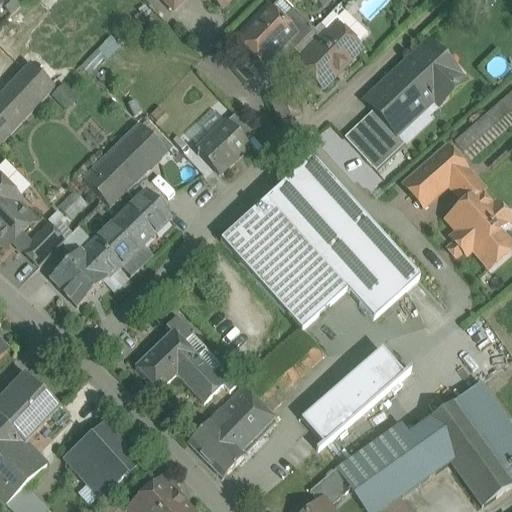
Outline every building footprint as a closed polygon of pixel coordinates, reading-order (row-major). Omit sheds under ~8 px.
[(16,0),(4,0),(0,5),(3,8),(2,8),(11,17),(22,5),(16,0)] [(162,0),(173,10),(183,0),(162,0)] [(338,7),(320,25),(328,34),(303,59),(299,64),(324,88),(360,51),(355,47),(367,35),(338,7)] [(267,10),(238,40),(263,66),(286,42),(305,22),(293,10),(281,23),(267,10)] [(305,22),(286,42),(295,51),(314,31),(305,22)] [(314,31),(295,51),(303,59),(328,34),(320,25),(314,31)] [(428,44),(397,72),(401,77),(373,102),(401,132),(433,102),(438,108),(465,83),(428,44)] [(29,66),(12,85),(12,84),(0,96),(0,146),(55,89),(52,86),(30,65),(29,66)] [(293,92),(270,101),(279,123),(302,114),(293,92)] [(511,94),(455,144),(471,162),(511,125),(511,94)] [(405,145),(373,111),(344,137),(376,171),(405,145)] [(226,123),(216,113),(201,127),(211,137),(197,151),(219,175),(249,147),(245,142),(227,122),(226,123)] [(255,133),(236,113),(227,122),(245,142),(255,133)] [(140,127),(83,182),(110,209),(167,154),(140,127)] [(447,150),(426,169),(445,190),(465,171),(447,150)] [(419,281),(312,160),(266,201),(347,291),(347,292),(373,321),(419,281)] [(4,164),(0,168),(0,243),(6,250),(33,223),(16,206),(19,202),(18,201),(30,190),(4,164)] [(510,223),(472,179),(454,195),(464,206),(447,222),(458,235),(451,241),(466,257),(472,251),(484,265),(506,245),(500,238),(500,232),(510,223)] [(146,193),(93,244),(118,271),(121,269),(130,279),(152,258),(143,248),(172,220),(146,193)] [(347,291),(266,201),(220,242),(300,331),(301,332),(347,292),(347,291)] [(47,227),(21,252),(38,270),(63,245),(64,244),(47,227)] [(64,244),(63,245),(74,257),(80,252),(82,254),(93,244),(79,229),(64,244)] [(93,244),(82,254),(80,252),(74,257),(49,281),(77,310),(107,281),(108,281),(118,271),(93,244)] [(192,337),(176,320),(166,329),(172,335),(172,334),(183,345),(192,337)] [(300,331),(259,368),(282,395),(324,358),(301,332),(300,331)] [(183,345),(172,334),(172,335),(135,370),(158,395),(176,378),(204,407),(223,389),(224,388),(208,371),(183,345)] [(0,345),(0,361),(8,354),(0,345)] [(106,362),(112,368),(118,363),(119,359),(115,356),(111,356),(106,362)] [(381,356),(305,422),(326,446),(402,381),(381,356)] [(239,387),(222,369),(217,374),(211,368),(208,371),(224,388),(223,389),(229,395),(238,387),(239,387)] [(282,395),(259,368),(239,387),(238,387),(242,391),(242,390),(268,416),(287,400),(282,395)] [(23,378),(0,402),(0,420),(25,446),(59,412),(53,407),(23,378)] [(511,429),(481,385),(457,402),(511,479),(511,429)] [(242,391),(210,423),(244,458),(276,425),(268,416),(242,390),(242,391)] [(511,488),(511,479),(457,402),(423,426),(450,465),(482,509),(511,488)] [(25,446),(0,420),(0,502),(6,509),(46,469),(25,446)] [(244,458),(210,423),(188,446),(222,482),(245,458),(244,458)] [(450,465),(423,426),(408,436),(401,426),(395,430),(429,479),(450,465)] [(140,466),(105,427),(66,462),(100,501),(140,466)] [(395,430),(335,472),(350,492),(363,511),(382,511),(399,500),(429,479),(395,430)] [(46,469),(6,509),(9,511),(53,511),(71,495),(46,469)] [(335,472),(309,494),(319,505),(322,502),(329,510),(350,492),(335,472)] [(184,505),(163,481),(145,496),(129,511),(187,511),(183,507),(184,505)] [(136,485),(112,507),(116,511),(129,511),(145,496),(136,485)] [(407,511),(399,500),(382,511),(407,511)] [(319,505),(309,511),(330,511),(329,510),(322,502),(319,505)]
